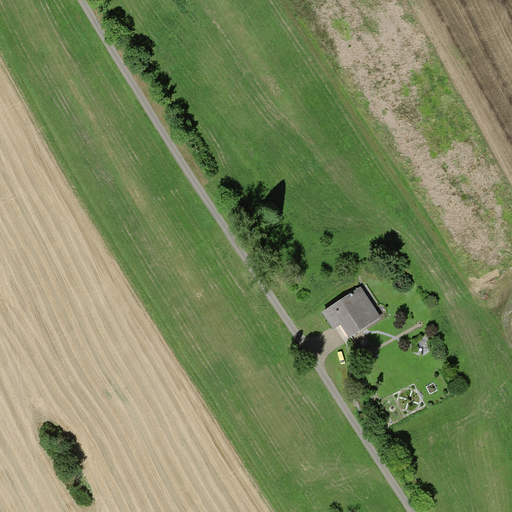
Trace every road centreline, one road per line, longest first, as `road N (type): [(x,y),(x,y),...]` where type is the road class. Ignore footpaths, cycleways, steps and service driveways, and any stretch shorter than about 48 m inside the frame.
road 1 (track): [(411,511),(79,0)]
road 2 (track): [(280,0),(462,275),(500,312)]
